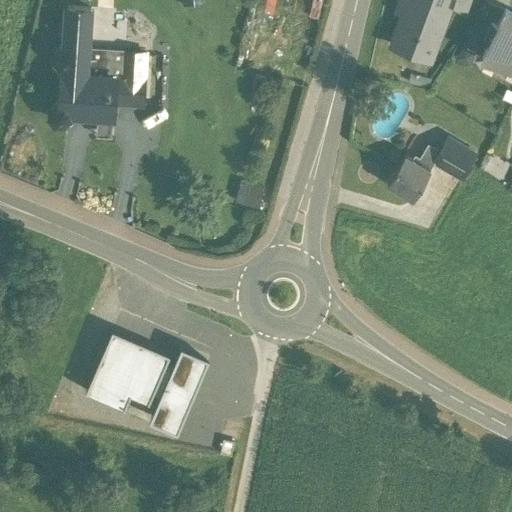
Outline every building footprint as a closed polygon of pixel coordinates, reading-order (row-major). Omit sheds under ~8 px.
[(279,0),(278,7),(314,12),(315,0),(279,0)] [(401,0),(398,10),(403,12),(392,43),(413,51),(417,40),(433,46),(450,1),(450,0),(401,0)] [(84,6),(67,5),(63,69),(85,70),(86,70),(86,60),(90,7),(86,6),(86,5),(84,5),(84,6)] [(511,11),(504,8),(497,24),(491,22),(483,39),(488,41),(481,55),(508,68),(511,61),(511,11)] [(145,53),(124,51),(124,59),(123,75),(115,74),(114,100),(136,101),(138,77),(144,77),(145,53)] [(124,59),(111,59),(111,61),(110,74),(115,74),(123,75),(124,59)] [(60,124),(66,122),(70,117),(71,112),(86,112),(97,113),(113,114),(114,100),(115,74),(110,74),(111,61),(86,60),(86,70),(85,70),(63,69),(61,100),(59,100),(53,101),(49,106),(47,112),(49,118),(54,122),(60,124)] [(113,114),(97,113),(96,123),(95,132),(112,134),(112,124),(113,114)] [(474,151),(448,136),(440,149),(440,150),(434,160),(460,175),(474,151)] [(440,149),(427,142),(420,155),(432,162),(434,160),(440,150),(440,149)] [(417,160),(404,152),(387,181),(413,196),(430,168),(429,168),(432,162),(420,155),(417,160)] [(266,202),(267,181),(237,179),(235,200),(266,202)] [(169,353),(111,329),(85,389),(124,405),(130,391),(149,399),(150,396),(156,399),(150,412),(179,424),(207,359),(178,347),(169,368),(163,366),(169,353)] [(234,439),(223,437),(220,451),(231,453),(234,439)]
